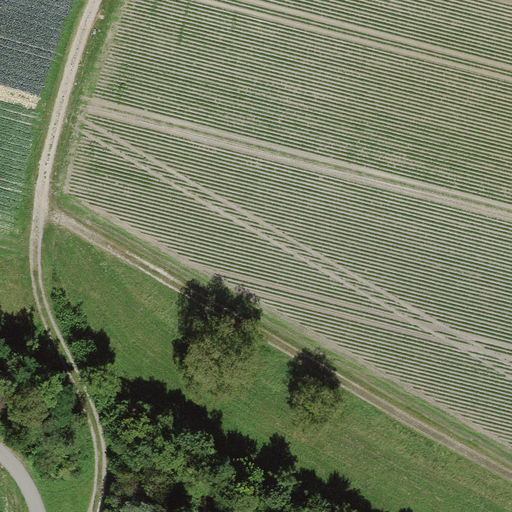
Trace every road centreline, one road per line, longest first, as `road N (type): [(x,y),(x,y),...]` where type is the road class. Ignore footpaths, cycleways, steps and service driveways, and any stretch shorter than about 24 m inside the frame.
road 1 (track): [(511,478),(38,215)]
road 2 (track): [(95,0),(70,57),(38,184),(41,289),(99,460),(92,511)]
